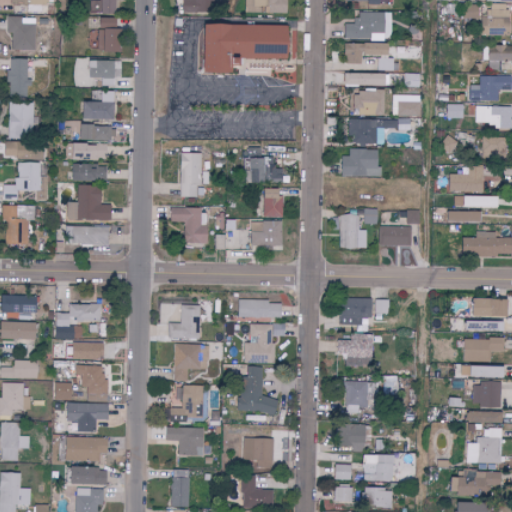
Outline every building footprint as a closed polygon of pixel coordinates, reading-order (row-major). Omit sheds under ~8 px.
[(114,14),(114,0),(98,0),(98,1),(85,1),(85,14),(114,14)] [(213,0),(180,0),(181,13),(213,13),(213,0)] [(242,0),(242,13),(284,14),(284,0),(242,0)] [(481,37),(508,36),(507,4),(488,5),(488,18),(480,18),(481,37)] [(478,7),(460,6),(459,19),(478,19),(478,7)] [(343,40),(370,39),(370,34),(384,34),(383,13),(354,13),(354,25),(343,25),(343,40)] [(34,24),(21,24),(21,18),(6,18),(6,34),(11,34),(11,51),(33,51),(34,24)] [(120,30),(115,29),(115,19),(95,18),(94,40),(98,40),(98,52),(119,53),(120,30)] [(283,27),(198,25),(197,75),(227,75),(227,66),(239,67),(239,59),(282,60),(283,27)] [(386,56),(387,45),(344,43),(344,65),(360,65),(360,55),(386,56)] [(486,61),(510,62),(510,47),(487,46),(486,61)] [(391,72),(391,60),(376,59),(376,71),(391,72)] [(27,81),(27,60),(9,60),(8,97),(29,98),(29,81),(27,81)] [(119,62),(86,62),(86,79),(100,79),(100,86),(112,86),(112,79),(119,79),(119,62)] [(381,86),(381,75),(342,75),(342,86),(381,86)] [(402,87),(416,87),(416,75),(403,75),(402,87)] [(468,102),(497,103),(497,91),(510,91),(510,77),(479,77),(479,86),(468,86),(468,102)] [(358,109),(358,115),(384,116),(384,92),(353,91),(352,109),(358,109)] [(79,103),(79,120),(111,121),(112,93),(99,93),(99,103),(79,103)] [(393,94),(392,107),(397,108),(396,116),(418,117),(419,95),(393,94)] [(34,104),(8,104),(8,138),(33,138),(34,104)] [(462,106),(445,105),(445,119),(461,120),(462,106)] [(511,108),(475,107),(474,126),(510,127),(511,108)] [(385,121),(349,120),(349,144),(385,145),(385,121)] [(76,140),(115,141),(115,127),(77,127),(76,140)] [(439,148),(449,156),(458,143),(448,136),(439,148)] [(506,159),(507,138),(482,137),(482,158),(506,159)] [(42,159),(43,144),(2,143),(2,158),(42,159)] [(106,160),(106,145),(66,144),(65,159),(106,160)] [(259,148),(243,149),(243,184),(260,184),(259,148)] [(377,150),(348,150),(348,157),(339,157),(339,177),(380,177),(380,168),(376,168),(377,150)] [(207,186),(207,172),(200,172),(200,154),(179,154),(178,198),(195,198),(195,185),(207,186)] [(265,183),(280,182),(280,169),(273,169),(273,157),(264,158),(265,183)] [(16,191),(40,192),(40,163),(16,163),(16,186),(1,186),(0,200),(16,201),(16,191)] [(68,181),(106,182),(107,168),(88,167),(88,164),(69,164),(68,181)] [(447,192),(482,193),(482,167),(468,167),(468,175),(448,174),(447,192)] [(41,192),(36,192),(35,200),(46,200),(47,177),(42,177),(41,192)] [(100,186),(75,186),(74,204),(64,203),(64,220),(110,221),(110,206),(100,205),(100,186)] [(261,217),(281,217),(281,197),(275,197),(275,190),(262,189),(261,217)] [(494,198),(463,197),(463,207),(494,209),(494,198)] [(3,206),(4,245),(27,245),(27,221),(34,221),(34,206),(3,206)] [(205,244),(206,225),(201,225),(201,209),(169,208),(168,222),(183,222),(182,244),(205,244)] [(375,225),(376,210),(364,209),(363,224),(375,225)] [(418,211),(405,211),(405,225),(418,225),(418,211)] [(478,213),(443,212),(443,223),(478,224),(478,213)] [(366,231),(358,230),(359,215),(339,215),(338,248),(365,249),(366,231)] [(281,222),(249,221),(249,246),(280,247),(281,222)] [(108,228),(64,227),(63,245),(108,246),(108,228)] [(410,228),(379,227),(378,246),(410,246),(410,228)] [(460,256),(509,257),(510,239),(494,238),(494,233),(474,232),(474,239),(460,238),(460,256)] [(214,236),(213,250),(222,251),(223,236),(214,236)] [(34,316),(34,296),(0,295),(0,312),(5,312),(5,318),(16,318),(16,315),(34,316)] [(360,326),(360,318),(369,318),(369,299),(338,298),(338,325),(360,326)] [(372,314),(386,314),(387,300),(373,299),(372,314)] [(504,316),(504,299),(469,299),(469,316),(504,316)] [(236,300),(236,317),(279,318),(280,302),(236,300)] [(80,339),(80,327),(67,327),(67,320),(99,319),(98,304),(67,304),(67,313),(54,313),(54,339),(80,339)] [(199,306),(179,305),(178,324),(166,323),(166,338),(197,339),(199,306)] [(500,322),(457,321),(457,330),(499,331),(500,322)] [(35,323),(0,322),(0,338),(34,339),(35,323)] [(242,343),(243,363),(273,363),(273,337),(283,336),(283,324),(248,325),(248,338),(256,338),(256,343),(242,343)] [(371,357),(371,335),(350,334),(350,341),(337,340),(336,356),(371,357)] [(462,361),(490,362),(490,351),(502,352),(502,339),(462,339),(462,361)] [(69,359),(102,360),(102,344),(70,343),(69,359)] [(206,346),(172,345),(171,381),(186,382),(186,370),(206,371),(206,346)] [(0,377),(35,378),(35,361),(12,361),(12,367),(0,367),(0,377)] [(104,366),(73,366),(73,375),(80,375),(80,402),(104,402),(104,366)] [(499,366),(466,366),(465,377),(499,378),(499,366)] [(262,368),(240,367),(239,412),(274,413),(274,398),(261,398),(262,368)] [(348,408),(367,408),(367,402),(376,402),(377,383),(348,382),(348,408)] [(499,382),(471,382),(471,407),(499,407),(499,382)] [(0,415),(11,416),(12,410),(29,410),(29,397),(23,397),(23,384),(1,383),(1,398),(0,397),(0,415)] [(53,400),(70,400),(70,383),(53,383),(53,400)] [(202,419),(202,386),(181,386),(182,408),(170,409),(170,416),(180,416),(180,419),(202,419)] [(64,421),(76,422),(76,431),(95,431),(95,420),(106,420),(107,404),(65,404),(64,421)] [(501,424),(502,413),(464,412),(463,422),(501,424)] [(0,461),(16,462),(16,449),(27,449),(28,437),(18,436),(18,423),(0,422),(0,461)] [(352,452),(364,452),(364,425),(342,425),(342,435),(336,435),(335,447),(352,447),(352,452)] [(177,455),(202,456),(202,429),(165,428),(165,441),(177,441),(177,455)] [(501,429),(483,429),(483,438),(476,438),(476,444),(466,444),(466,463),(500,464),(501,429)] [(99,461),(99,453),(106,453),(106,438),(64,437),(64,461),(99,461)] [(272,439),(243,439),(242,468),(271,469),(272,439)] [(391,481),(391,455),(374,455),(374,465),(361,466),(361,482),(391,481)] [(350,480),(350,465),(332,465),(332,481),(350,480)] [(65,484),(105,485),(106,468),(66,468),(65,484)] [(170,507),(188,508),(188,470),(170,470),(170,507)] [(447,491),(455,492),(455,495),(490,495),(490,487),(499,487),(499,472),(458,471),(458,478),(447,478),(447,491)] [(18,473),(0,472),(0,511),(13,511),(14,505),(28,506),(29,489),(18,489),(18,473)] [(271,509),(272,489),(254,489),(254,476),(241,476),(240,508),(271,509)] [(352,486),(333,486),(332,501),(351,502),(352,486)] [(391,489),(363,488),(363,504),(391,505),(391,489)] [(103,505),(102,489),(74,489),(74,511),(96,511),(97,506),(103,505)] [(453,511),(482,511),(483,503),(454,503),(453,511)]
